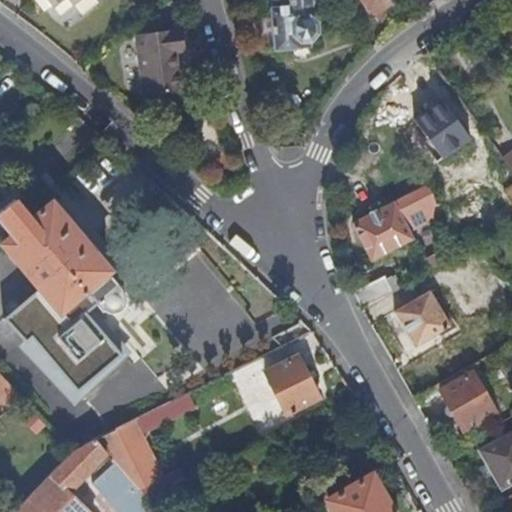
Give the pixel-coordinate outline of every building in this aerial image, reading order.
[(45,0),(52,8),(63,0),(67,0),(73,6),(81,0),(45,0)] [(312,15),(310,0),(272,0),(276,52),(308,49),(307,41),(310,40),(315,34),(315,25),(309,20),(312,15)] [(389,8),(391,6),(387,0),(361,0),(377,23),(392,13),(389,8)] [(180,53),(177,32),(137,37),(144,97),(185,92),(182,71),(178,71),(175,54),(180,53)] [(511,151),(503,158),(509,165),(511,169),(511,151)] [(511,169),(509,165),(494,176),(511,200),(511,169)] [(443,217),(427,187),(355,224),(374,261),(415,241),(411,234),(443,217)] [(40,287),(58,309),(83,289),(102,311),(104,310),(110,315),(115,314),(120,312),(125,309),(126,303),(125,298),(123,294),(125,292),(107,271),(108,270),(89,248),(90,247),(71,224),(70,225),(51,202),(29,219),(14,200),(0,211),(0,221),(11,235),(2,243),(23,267),(22,268),(38,288),(40,287)] [(475,253),(483,249),(479,243),(460,253),(463,259),(475,253)] [(386,278),(355,293),(359,302),(363,309),(388,297),(395,293),(386,278)] [(424,279),(402,290),(410,304),(431,291),(424,279)] [(402,290),(395,293),(388,297),(417,347),(452,327),(431,291),(410,304),(402,290)] [(45,342),(59,330),(51,319),(36,331),(45,342)] [(0,353),(15,340),(0,325),(0,353)] [(286,415),(320,398),(299,357),(265,373),(286,415)] [(23,398),(73,451),(85,445),(77,436),(72,441),(47,414),(50,411),(43,404),(52,396),(21,364),(4,377),(15,390),(23,398)] [(447,382),(441,385),(443,390),(441,392),(465,433),(498,415),(474,373),(450,387),(447,382)] [(133,422),(159,409),(149,389),(108,410),(111,417),(100,423),(106,435),(133,422)] [(10,408),(23,398),(15,390),(3,400),(10,408)] [(511,421),(511,420),(473,441),(479,452),(511,432),(511,421)] [(106,435),(97,440),(107,452),(116,462),(140,489),(161,479),(133,422),(106,435)] [(511,432),(479,452),(502,493),(511,486),(511,432)] [(91,511),(78,499),(81,496),(72,487),(107,452),(97,440),(85,445),(73,451),(14,511),(91,511)] [(267,465),(258,446),(224,463),(240,481),(267,465)] [(119,511),(149,511),(155,507),(149,500),(140,489),(116,462),(93,481),(119,511)] [(392,511),(372,476),(328,501),(334,511),(392,511)]
